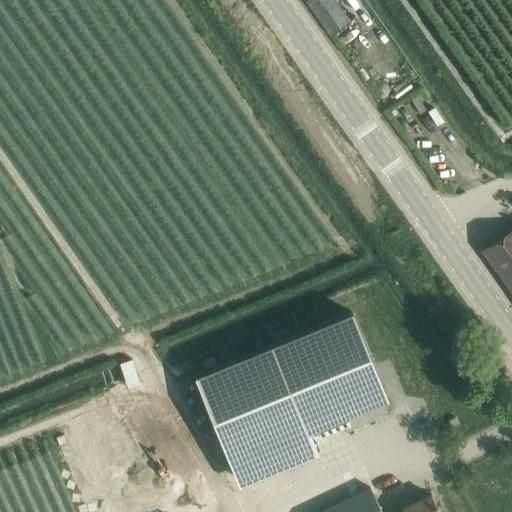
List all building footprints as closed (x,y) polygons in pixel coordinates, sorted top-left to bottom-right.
[(329,34),(345,22),(349,20),(335,0),(306,0),(306,1),(329,34)] [(511,293),(511,226),(480,249),(511,293)] [(387,398),(352,311),(194,376),(229,463),(342,416),(385,399),(387,398)] [(342,416),(347,428),(390,410),(385,399),(342,416)] [(382,511),(370,486),(352,495),(316,511),(382,511)] [(392,511),(439,511),(431,494),(415,501),(412,496),(400,502),(402,508),(392,511)]
